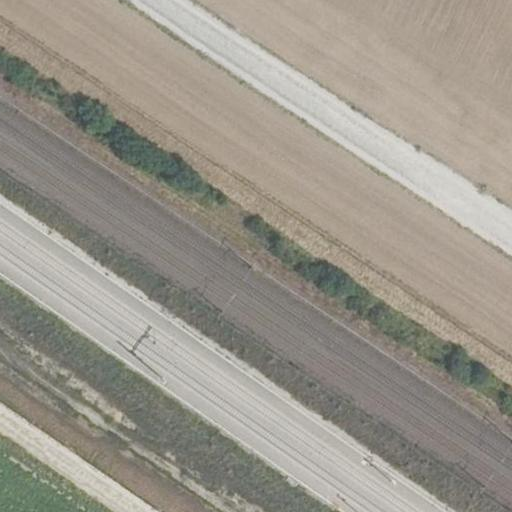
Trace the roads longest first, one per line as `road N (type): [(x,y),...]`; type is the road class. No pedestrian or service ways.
road 1 (track): [(132,0),(511,254)]
road 2 (track): [(131,511),(0,419)]
